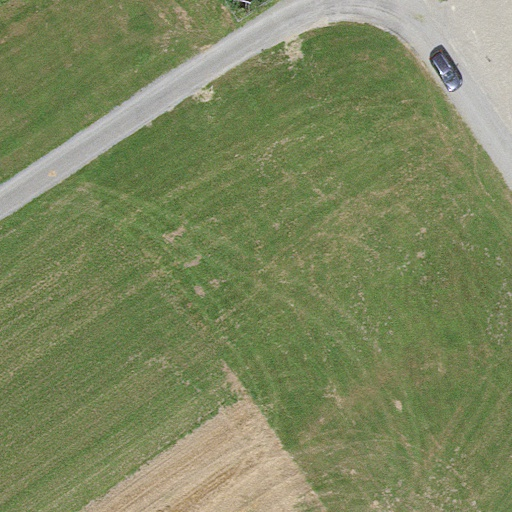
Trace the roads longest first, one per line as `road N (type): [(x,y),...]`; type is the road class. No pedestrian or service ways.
road 1 (unclassified): [(325,0),(204,68),(0,204)]
road 2 (unclassified): [(511,156),(398,0)]
